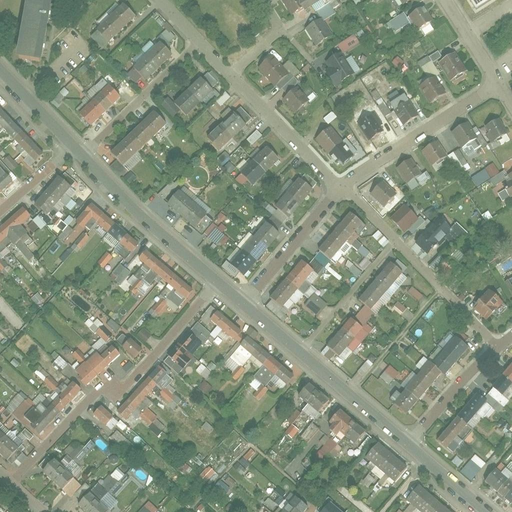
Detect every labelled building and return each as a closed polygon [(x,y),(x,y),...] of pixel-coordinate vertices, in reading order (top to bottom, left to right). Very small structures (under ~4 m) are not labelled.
[(31,0),(26,28),(50,32),(55,0),(31,0)] [(285,0),(296,12),(309,2),(324,20),(331,14),(319,0),(285,0)] [(141,15),(129,2),(101,29),(113,42),(141,15)] [(430,20),(421,4),(409,11),(419,27),(430,20)] [(386,24),(389,30),(392,28),(394,32),(409,24),(404,14),(386,24)] [(318,44),(330,34),(317,18),(305,28),(318,44)] [(420,30),(425,37),(433,31),(429,24),(420,30)] [(44,65),(50,32),(26,28),(21,61),(44,65)] [(162,36),(130,66),(142,79),(174,49),(162,36)] [(356,72),(339,49),(329,56),(338,69),(332,73),(336,80),(339,84),(356,72)] [(429,74),(436,71),(432,63),(441,58),(438,52),(422,61),(429,74)] [(454,54),(439,64),(451,81),(466,71),(454,54)] [(255,71),(274,90),(285,79),(266,60),(255,71)] [(178,99),(192,114),(217,90),(202,75),(178,99)] [(445,95),(435,79),(420,88),(430,104),(445,95)] [(111,84),(81,113),(94,126),(124,97),(111,84)] [(282,97),(294,108),(304,98),(291,87),(282,97)] [(51,103),(55,107),(67,95),(62,91),(51,103)] [(224,93),(215,102),(220,107),(229,98),(224,93)] [(418,117),(405,96),(391,105),(404,126),(418,117)] [(0,127),(40,167),(50,156),(0,106),(0,127)] [(169,127),(155,113),(114,154),(128,168),(169,127)] [(236,113),(212,138),(225,151),(249,126),(236,113)] [(504,129),(495,114),(478,123),(487,139),(504,129)] [(373,116),(358,125),(369,142),(384,133),(373,116)] [(463,118),(448,127),(455,139),(458,145),(474,135),(463,118)] [(343,138),(327,121),(315,133),(331,150),(343,138)] [(472,131),(481,146),(484,144),(476,129),(472,131)] [(246,141),(251,146),(261,137),(256,131),(246,141)] [(418,147),(428,162),(442,153),(432,138),(418,147)] [(267,146),(244,171),(259,185),(282,160),(267,146)] [(460,150),(448,155),(458,176),(470,170),(460,150)] [(409,153),(392,164),(403,180),(420,170),(409,153)] [(8,156),(4,160),(13,170),(17,166),(8,156)] [(0,159),(0,187),(15,173),(1,159),(0,159)] [(114,163),(110,169),(120,176),(124,170),(114,163)] [(491,179),(499,173),(492,164),(484,170),(491,179)] [(511,190),(511,164),(503,170),(506,174),(497,179),(506,194),(511,190)] [(477,188),(490,179),(484,170),(471,179),(477,188)] [(61,171),(33,200),(45,212),(73,183),(61,171)] [(379,176),(366,190),(379,203),(392,189),(379,176)] [(314,192),(300,179),(277,204),(291,217),(314,192)] [(196,231),(207,218),(178,193),(167,206),(196,231)] [(119,264),(138,243),(90,198),(72,218),(83,228),(91,219),(119,244),(109,254),(119,264)] [(26,202),(0,225),(0,245),(6,240),(22,257),(35,244),(17,225),(33,210),(26,202)] [(417,220),(404,206),(389,220),(403,234),(417,220)] [(438,211),(412,236),(424,248),(439,233),(445,240),(463,223),(456,216),(449,222),(438,211)] [(365,227),(350,214),(320,247),(335,260),(365,227)] [(38,228),(40,230),(45,226),(37,216),(26,226),(32,234),(38,228)] [(63,222),(67,226),(72,222),(68,217),(63,222)] [(250,278),(291,232),(275,218),(234,264),(250,278)] [(54,226),(62,232),(58,238),(64,242),(72,230),(58,220),(54,226)] [(221,224),(218,227),(213,223),(203,235),(216,247),(225,236),(222,234),(226,229),(221,224)] [(383,248),(388,243),(378,232),(372,237),(383,248)] [(85,235),(77,247),(82,250),(90,238),(85,235)] [(73,245),(61,258),(64,260),(76,248),(73,245)] [(134,259),(179,298),(190,285),(145,246),(134,259)] [(446,277),(457,266),(444,252),(433,264),(446,277)] [(317,272),(303,260),(272,295),(286,308),(317,272)] [(373,311),(405,273),(391,262),(359,300),(373,311)] [(120,264),(109,277),(119,286),(130,273),(120,264)] [(497,311),(504,303),(486,285),(468,303),(482,317),(493,306),(497,311)] [(412,288),(407,293),(418,302),(422,297),(412,288)] [(313,294),(303,306),(317,318),(327,305),(313,294)] [(402,313),(405,310),(397,303),(394,307),(402,313)] [(218,306),(207,317),(231,339),(241,328),(218,306)] [(182,349),(194,336),(200,341),(209,330),(193,316),(183,327),(187,331),(167,353),(162,350),(157,356),(175,372),(190,356),(182,349)] [(343,357),(367,329),(352,316),(328,344),(343,357)] [(146,343),(150,334),(140,329),(136,338),(146,343)] [(284,380),(293,369),(246,330),(237,341),(284,380)] [(430,359),(427,356),(392,398),(405,409),(440,367),(442,370),(466,342),(453,332),(430,359)] [(116,342),(121,346),(127,340),(122,336),(116,342)] [(142,351),(129,340),(122,348),(134,359),(142,351)] [(72,370),(85,383),(111,356),(97,343),(72,370)] [(511,355),(488,383),(496,390),(498,392),(511,375),(511,355)] [(51,365),(59,373),(67,365),(59,357),(51,365)] [(164,370),(153,360),(113,407),(124,417),(164,370)] [(368,361),(356,373),(362,378),(373,365),(368,361)] [(195,372),(206,379),(211,372),(200,365),(195,372)] [(379,379),(389,386),(399,373),(389,366),(379,379)] [(102,380),(112,371),(108,367),(98,376),(102,380)] [(240,368),(233,378),(238,381),(244,370),(240,368)] [(60,407),(77,389),(64,376),(46,395),(60,407)] [(328,398),(304,377),(292,390),(316,411),(328,398)] [(482,378),(434,437),(448,449),(496,390),(488,383),(482,378)] [(198,388),(204,394),(211,388),(205,382),(198,388)] [(36,433),(55,413),(44,403),(37,410),(15,389),(2,402),(36,433)] [(96,411),(92,407),(87,413),(93,418),(93,417),(105,427),(114,418),(101,407),(96,411)] [(147,408),(138,416),(157,436),(164,429),(155,420),(157,419),(147,408)] [(364,429),(339,408),(329,420),(354,441),(364,429)] [(293,440),(298,430),(293,427),(288,437),(293,440)] [(18,447),(0,430),(0,452),(7,459),(18,447)] [(117,445),(123,439),(116,432),(110,438),(117,445)] [(318,442),(323,447),(315,455),(321,461),(337,446),(326,435),(318,442)] [(104,452),(109,447),(98,438),(93,443),(104,452)] [(364,453),(393,478),(405,465),(376,440),(364,453)] [(332,460),(339,452),(335,448),(327,457),(332,460)] [(250,464),(247,462),(255,453),(250,449),(233,468),(241,475),(250,464)] [(470,482),(485,464),(475,455),(459,472),(470,482)] [(66,490),(77,477),(56,460),(46,472),(66,490)] [(208,467),(199,477),(205,483),(215,473),(208,467)] [(485,484),(511,507),(511,483),(496,470),(485,484)] [(221,480),(215,485),(224,494),(229,489),(221,480)] [(451,511),(416,481),(404,495),(423,511),(451,511)] [(276,511),(282,499),(280,498),(284,492),(276,487),(270,499),(275,502),(272,508),(276,511)] [(87,511),(111,511),(91,494),(80,506),(87,511)] [(270,508),(274,504),(269,498),(264,503),(270,508)] [(304,511),(307,509),(295,499),(284,511),(304,511)]
